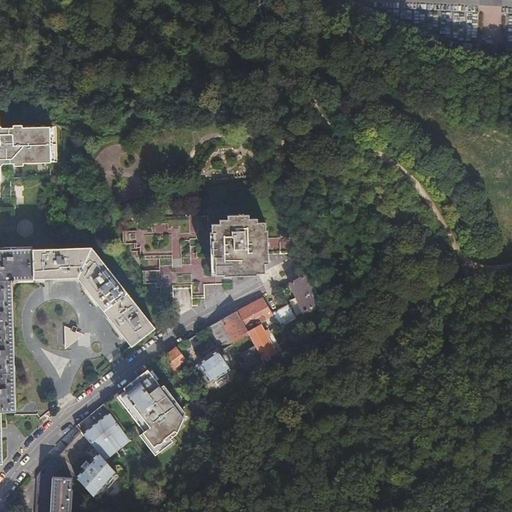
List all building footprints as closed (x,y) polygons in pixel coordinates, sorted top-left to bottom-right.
[(0,178),(1,179),(0,167),(3,164),(14,164),(14,166),(23,166),(23,164),(50,163),(51,162),(57,162),(57,128),(50,128),(23,128),(22,125),(14,126),(13,129),(2,129),(0,125),(0,178)] [(248,275),(263,275),(264,274),(264,263),(266,263),(265,231),(265,223),(258,223),(258,219),(250,219),(250,216),(243,216),(243,214),(238,213),(238,207),(219,208),(218,212),(186,213),(186,217),(139,219),(140,231),(123,232),(123,244),(129,244),(132,244),(135,244),(135,248),(141,248),(141,260),(159,260),(160,269),(160,270),(144,272),(144,273),(149,284),(155,284),(155,289),(161,289),(161,299),(173,299),(173,288),(173,285),(187,285),(192,285),(192,288),(193,299),(204,298),(204,285),(226,285),(226,276),(232,276),(231,264),(247,264),(248,275)] [(293,251),(300,251),(294,239),(268,239),(269,255),(293,255),(293,251)] [(132,244),(129,244),(129,257),(141,284),(144,284),(144,273),(144,272),(160,270),(160,269),(159,260),(141,260),(141,248),(135,248),(135,244),(132,244)] [(0,251),(0,412),(2,412),(17,412),(13,286),(16,286),(16,281),(79,279),(133,348),(156,331),(94,249),(0,251)] [(232,276),(248,275),(247,264),(231,264),(232,276)] [(324,305),(310,275),(291,284),(305,314),(324,305)] [(237,313),(237,314),(246,330),(273,315),(264,298),(237,313)] [(273,315),(275,317),(280,327),(296,318),(289,306),(273,315)] [(213,326),(207,329),(218,348),(224,350),(249,336),(248,333),(247,332),(246,331),(246,330),(237,314),(213,327),(213,326)] [(337,333),(332,322),(327,324),(329,330),(308,340),(310,346),(337,333)] [(248,333),(249,336),(255,346),(260,355),(264,362),(277,354),(261,326),(248,333)] [(81,345),(82,329),(65,328),(64,344),(81,345)] [(246,362),(260,355),(255,346),(241,353),(246,362)] [(185,360),(175,348),(167,355),(173,363),(175,361),(178,365),(185,360)] [(218,353),(193,367),(204,388),(229,374),(224,365),(226,364),(227,362),(226,360),(223,359),(222,360),(218,353)] [(257,382),(269,372),(265,365),(256,373),(259,377),(255,380),(257,382)] [(144,369),(118,392),(151,432),(142,439),(152,451),(159,444),(177,430),(182,415),(144,369)] [(104,405),(76,427),(77,429),(106,407),(104,405)] [(106,407),(77,429),(81,433),(97,451),(122,429),(106,407)] [(97,451),(81,433),(61,456),(73,468),(81,459),(89,460),(90,458),(92,460),(89,464),(89,463),(88,463),(87,463),(86,463),(85,463),(85,464),(84,464),(84,465),(83,466),(84,467),(84,468),(84,469),(85,469),(77,478),(81,482),(97,499),(116,473),(113,470),(97,451)] [(70,511),(73,478),(75,476),(52,457),(38,476),(36,511),(70,511)] [(116,473),(97,499),(99,502),(119,476),(116,473)]
